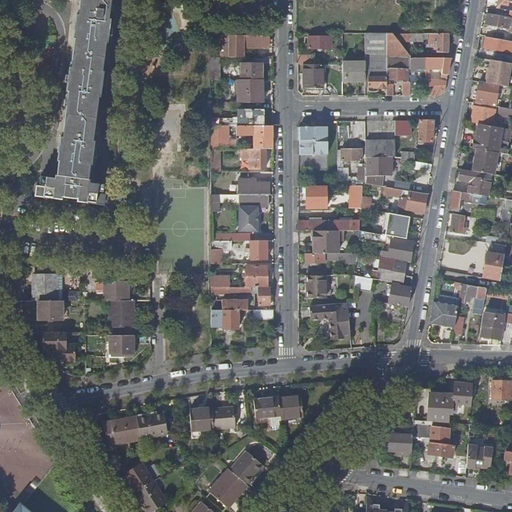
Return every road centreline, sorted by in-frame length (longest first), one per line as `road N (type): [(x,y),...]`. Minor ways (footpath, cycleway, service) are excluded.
road 1 (residential): [(286,107),(286,367)]
road 2 (residential): [(408,357),(455,110)]
road 3 (residential): [(57,408),(286,367)]
road 4 (residential): [(511,498),(314,470)]
road 5 (residential): [(286,107),(455,110)]
road 6 (tertiary): [(314,470),(408,357)]
road 7 (residential): [(286,367),(408,357)]
